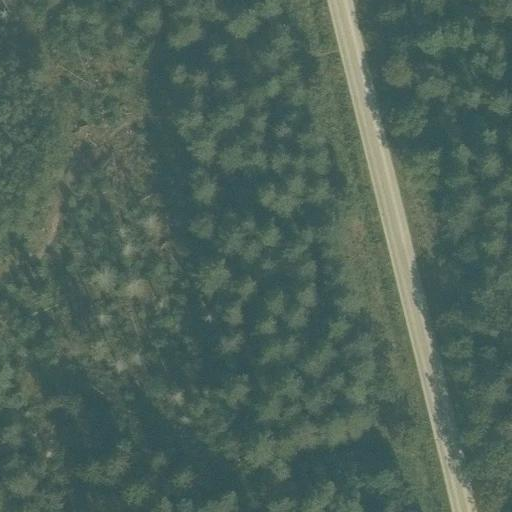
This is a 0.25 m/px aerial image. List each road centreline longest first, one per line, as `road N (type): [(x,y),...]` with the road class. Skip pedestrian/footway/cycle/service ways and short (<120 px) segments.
road 1 (tertiary): [(465,511),(337,0)]
road 2 (track): [(148,511),(444,427)]
